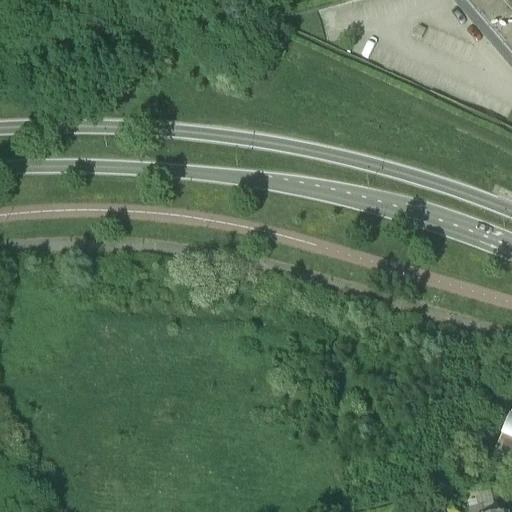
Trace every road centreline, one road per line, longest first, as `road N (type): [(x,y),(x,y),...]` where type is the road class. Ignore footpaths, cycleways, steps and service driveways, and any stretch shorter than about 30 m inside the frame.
road 1 (secondary): [(511,210),(343,156),(227,135),(0,129)]
road 2 (secondary): [(0,169),(231,176),(371,204),(511,250)]
